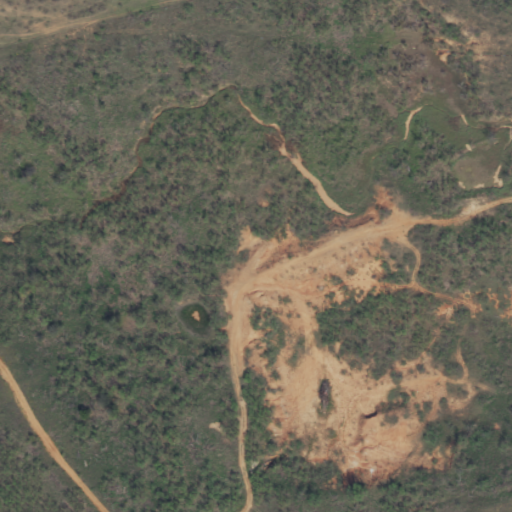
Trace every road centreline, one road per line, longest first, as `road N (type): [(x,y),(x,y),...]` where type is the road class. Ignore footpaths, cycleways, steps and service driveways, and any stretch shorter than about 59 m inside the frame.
road 1 (residential): [(149,511),(208,474),(217,292),(282,237),(506,190)]
road 2 (residential): [(95,511),(56,436),(0,380)]
